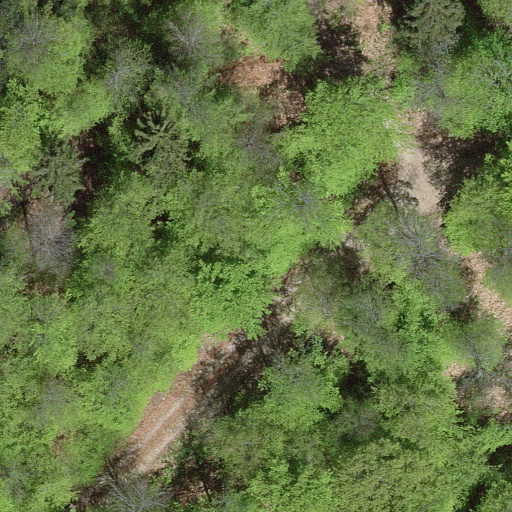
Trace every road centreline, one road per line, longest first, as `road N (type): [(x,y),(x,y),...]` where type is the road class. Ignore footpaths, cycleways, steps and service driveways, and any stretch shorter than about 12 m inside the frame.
road 1 (track): [(415,184),(298,288),(76,511)]
road 2 (track): [(310,0),(336,64),(415,184),(476,161),(511,158)]
